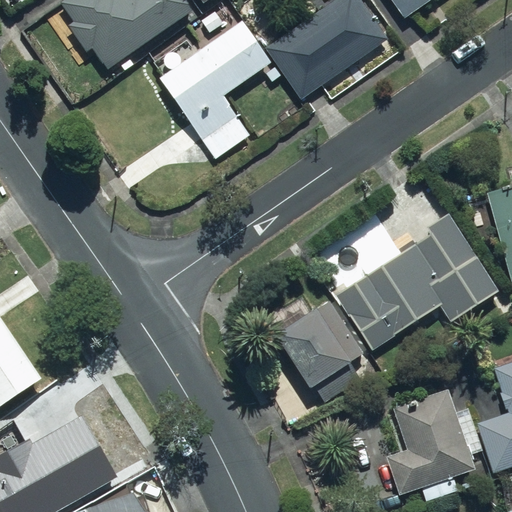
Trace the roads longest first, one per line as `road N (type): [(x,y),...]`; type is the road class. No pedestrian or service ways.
road 1 (residential): [(131,308),(511,41)]
road 2 (tertiary): [(244,511),(183,389),(131,308)]
road 3 (tertiary): [(131,308),(0,120)]
